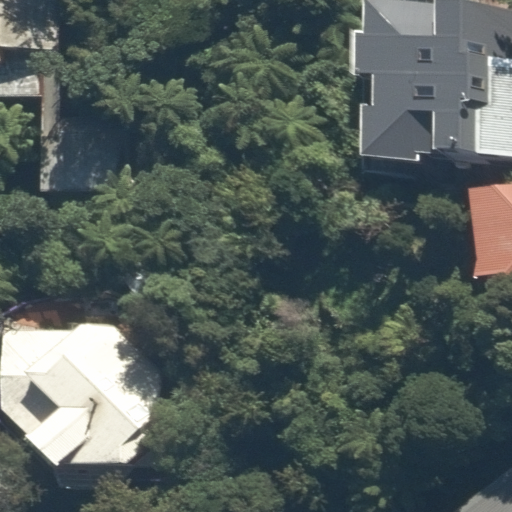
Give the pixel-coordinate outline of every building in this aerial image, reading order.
[(0,0),(0,74),(20,73),(17,0),(0,0)] [(496,6),(374,6),(365,88),(397,88),(397,112),(381,112),(381,181),(436,181),(436,166),(511,166),(511,22),(496,22),(496,6)] [(511,191),(480,196),(492,290),(511,287),(511,191)] [(179,335),(19,332),(12,414),(70,465),(176,467),(179,335)] [(511,511),(511,479),(476,511),(511,511)]
